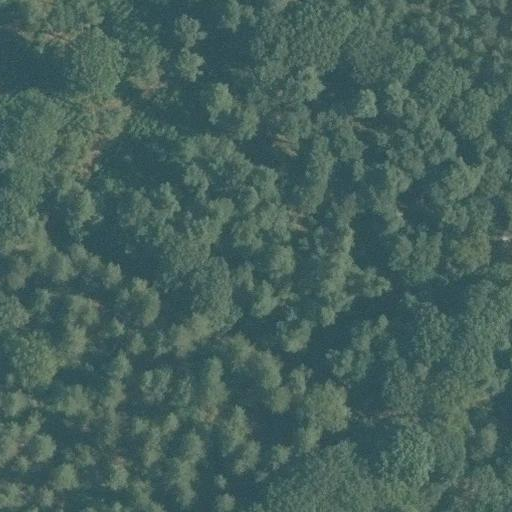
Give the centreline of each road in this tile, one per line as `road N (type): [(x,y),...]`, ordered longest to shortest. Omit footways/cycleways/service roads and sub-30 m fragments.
road 1 (track): [(511,504),(432,474),(399,443),(0,202)]
road 2 (track): [(511,201),(399,443),(329,511)]
road 3 (unknown): [(404,511),(432,474),(448,413),(511,310)]
